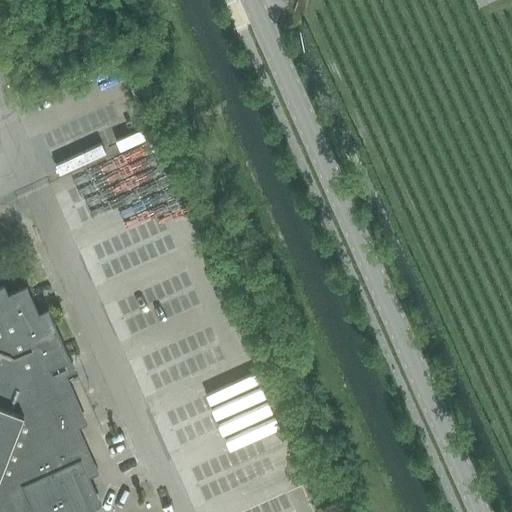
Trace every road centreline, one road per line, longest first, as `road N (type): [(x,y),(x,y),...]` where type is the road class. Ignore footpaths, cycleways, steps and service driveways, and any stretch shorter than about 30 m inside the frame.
road 1 (tertiary): [(481,511),(253,0)]
road 2 (unclassified): [(180,511),(0,120)]
